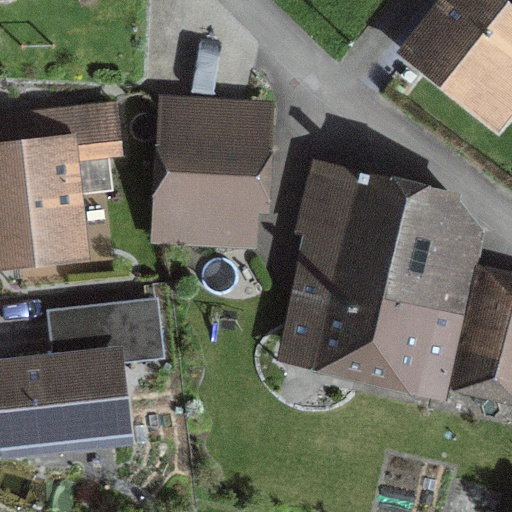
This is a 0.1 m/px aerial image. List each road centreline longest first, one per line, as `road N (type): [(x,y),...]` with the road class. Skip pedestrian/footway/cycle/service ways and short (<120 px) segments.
road 1 (residential): [(336,89),(511,219)]
road 2 (residential): [(248,0),(336,89)]
